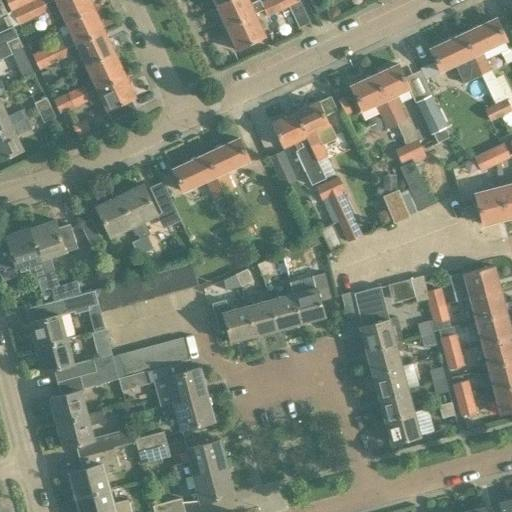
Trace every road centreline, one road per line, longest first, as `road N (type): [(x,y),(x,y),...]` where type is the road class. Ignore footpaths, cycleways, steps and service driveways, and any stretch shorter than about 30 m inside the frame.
road 1 (residential): [(183,119),(442,0)]
road 2 (residential): [(371,497),(336,371),(246,394)]
road 3 (residential): [(0,193),(64,175),(183,119)]
road 4 (residential): [(371,497),(511,458)]
road 5 (residential): [(130,0),(183,119)]
road 6 (unknown): [(246,394),(269,511)]
